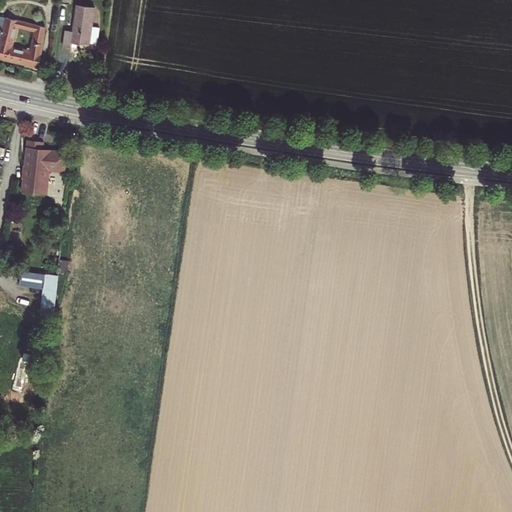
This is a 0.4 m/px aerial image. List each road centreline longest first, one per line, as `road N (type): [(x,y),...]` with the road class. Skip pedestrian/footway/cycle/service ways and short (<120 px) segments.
road 1 (primary): [(0,89),(511,173)]
road 2 (track): [(468,168),(479,328),(511,449)]
